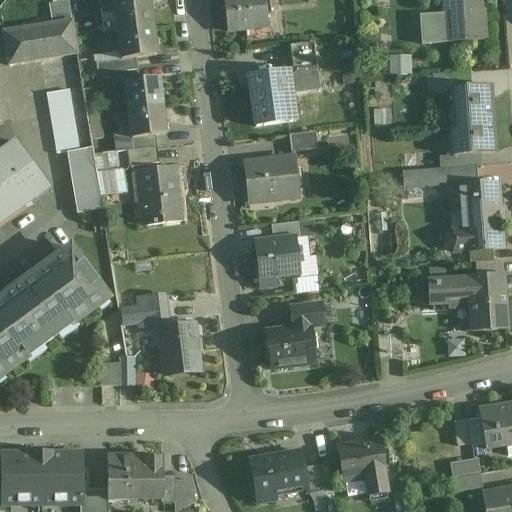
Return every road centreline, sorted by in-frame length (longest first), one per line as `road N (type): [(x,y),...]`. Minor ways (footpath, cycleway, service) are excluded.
road 1 (residential): [(194,0),(250,421)]
road 2 (residential): [(250,421),(386,400),(511,368)]
road 3 (residential): [(0,425),(197,422)]
